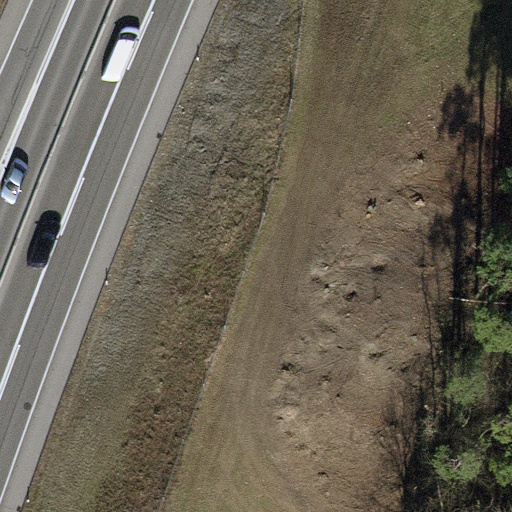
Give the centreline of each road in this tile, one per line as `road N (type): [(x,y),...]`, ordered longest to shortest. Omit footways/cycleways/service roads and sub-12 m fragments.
road 1 (trunk): [(0,347),(137,0)]
road 2 (trunk): [(94,3),(0,239)]
road 3 (trunk): [(94,3),(0,156)]
